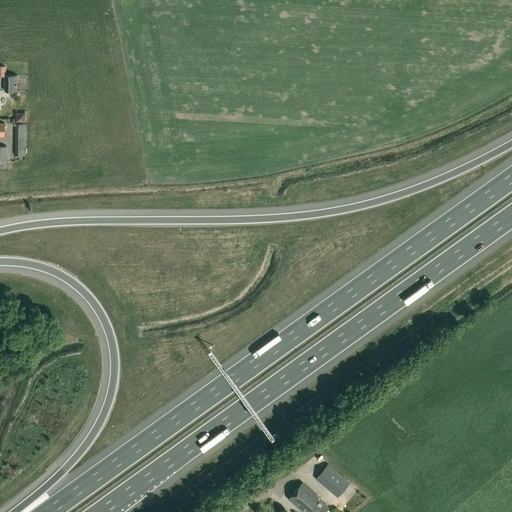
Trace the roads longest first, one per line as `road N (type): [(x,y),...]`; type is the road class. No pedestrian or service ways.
road 1 (motorway): [(511,177),(48,511)]
road 2 (motorway): [(511,144),(405,193),(314,215),(0,231)]
road 3 (motorway): [(102,511),(511,216)]
road 4 (motorway): [(0,261),(43,268),(82,291),(106,325),(114,360),(98,426),(14,511)]
